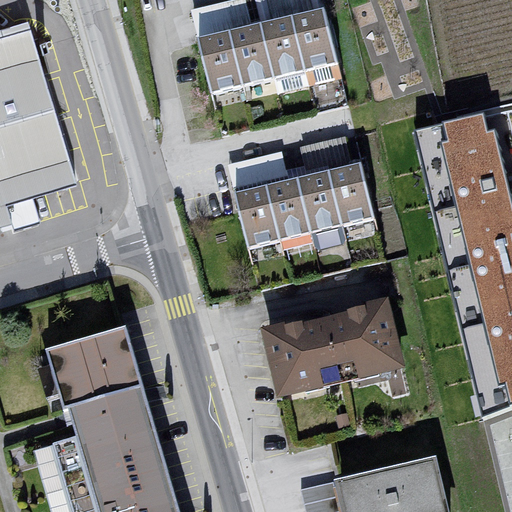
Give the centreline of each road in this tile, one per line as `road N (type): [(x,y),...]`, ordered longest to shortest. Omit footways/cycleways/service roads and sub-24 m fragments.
road 1 (residential): [(159,234),(238,511)]
road 2 (residential): [(91,0),(159,234)]
road 3 (residential): [(0,285),(159,234)]
